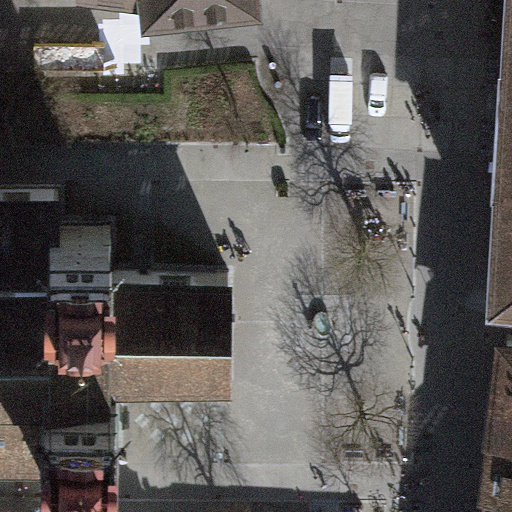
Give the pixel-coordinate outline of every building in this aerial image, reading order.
[(511,0),(494,282),(511,284),(511,0)] [(61,184),(0,183),(0,457),(43,458),(121,458),(121,380),(121,374),(138,375),(138,373),(215,373),(215,375),(230,375),(230,363),(228,363),(228,284),(231,284),(231,270),(215,270),(215,271),(142,271),(142,268),(112,268),(112,229),(114,229),(114,219),(104,219),(104,220),(62,221),(61,184)] [(499,424),(511,425),(511,334),(511,335),(499,424)] [(511,425),(499,424),(490,480),(511,482),(511,425)] [(511,511),(511,482),(490,480),(487,511),(511,511)]
